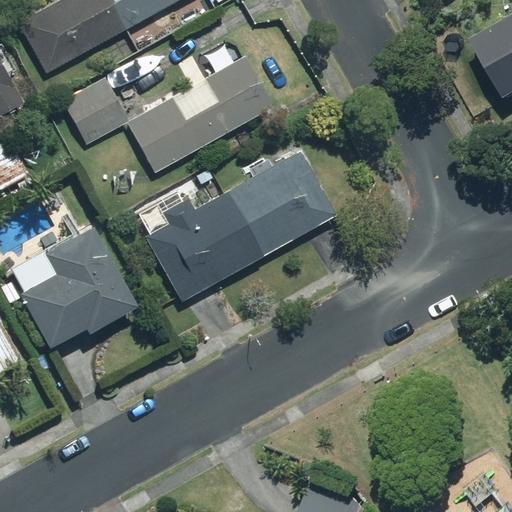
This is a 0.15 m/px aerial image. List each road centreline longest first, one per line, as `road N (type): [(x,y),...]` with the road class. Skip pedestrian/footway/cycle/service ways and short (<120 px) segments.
road 1 (residential): [(482,253),(16,511)]
road 2 (residential): [(342,0),(482,253)]
